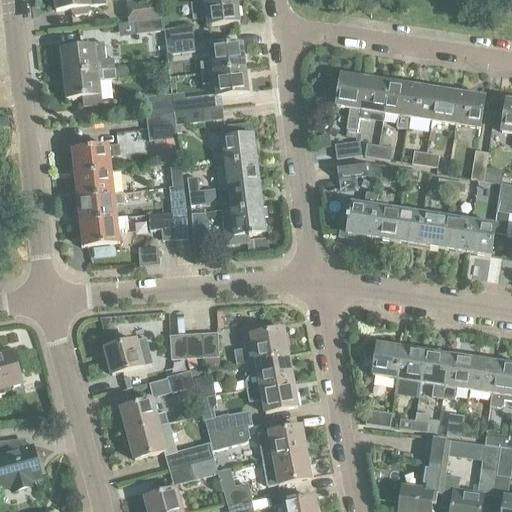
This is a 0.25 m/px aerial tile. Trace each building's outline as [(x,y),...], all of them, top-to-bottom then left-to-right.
[(106,0),(56,0),(58,14),(73,12),(73,16),(77,19),(89,17),(92,14),(91,10),(108,8),(106,0)] [(234,0),(208,3),(191,5),(193,23),(210,21),(211,27),(211,28),(214,27),(242,24),(239,0),(234,0)] [(129,25),(162,22),(161,1),(150,2),(127,4),(129,25)] [(164,32),(163,22),(162,22),(135,25),(136,37),(164,34),(164,32)] [(192,28),(164,32),(164,34),(165,44),(194,41),(192,28)] [(194,41),(165,44),(167,57),(195,53),(194,41)] [(94,48),(61,51),(64,79),(116,73),(114,62),(106,62),(104,45),(94,46),(94,48)] [(212,64),(201,65),(202,76),(214,74),(246,70),(243,45),(211,49),(212,64)] [(246,70),(214,74),(217,100),(249,96),(246,70)] [(116,73),(64,79),(67,103),(83,101),(84,110),(103,108),(100,83),(116,82),(116,73)] [(341,77),(337,108),(350,111),(347,131),(348,132),(357,133),(358,133),(360,121),(362,121),(368,81),(341,77)] [(368,81),(362,121),(369,122),(370,114),(387,116),(391,85),(368,81)] [(391,85),(387,116),(398,118),(397,130),(407,132),(409,119),(411,120),(416,89),(391,85)] [(416,89),(411,120),(434,123),(438,92),(416,89)] [(438,92),(434,123),(458,127),(463,96),(438,92)] [(172,96),(162,98),(144,100),(146,119),(176,115),(175,101),(173,102),(172,96)] [(486,99),(463,96),(458,127),(481,131),(486,99)] [(201,98),(175,101),(176,115),(202,112),(201,98)] [(511,102),(508,102),(502,135),(511,136),(511,102)] [(207,111),(202,112),(176,115),(178,128),(209,124),(207,111)] [(176,115),(146,119),(148,132),(176,128),(178,128),(176,115)] [(256,138),(255,138),(253,126),(223,130),(224,142),(223,142),(227,168),(259,164),(256,138)] [(177,141),(176,128),(148,132),(149,144),(177,141)] [(330,137),(314,139),(315,151),(331,149),(330,137)] [(335,147),(337,162),(361,159),(359,144),(335,147)] [(378,162),(380,148),(367,146),(365,159),(378,162)] [(108,148),(109,151),(73,154),(76,175),(74,175),(75,181),(77,181),(76,179),(113,176),(111,159),(120,158),(119,147),(108,148)] [(380,148),(378,162),(391,164),(393,151),(380,148)] [(414,154),(413,167),(425,169),(428,156),(414,154)] [(488,156),(475,154),(471,181),(484,183),(488,156)] [(428,156),(425,169),(438,171),(440,158),(428,156)] [(169,166),(170,169),(172,190),(183,188),(180,164),(169,166)] [(259,164),(227,168),(230,192),(262,188),(259,164)] [(366,164),(337,168),(339,182),(367,178),(366,164)] [(407,182),(409,172),(393,169),(391,179),(407,182)] [(420,174),(409,172),(407,182),(418,184),(420,174)] [(116,199),(115,197),(113,176),(76,179),(77,181),(78,199),(77,199),(77,205),(79,205),(79,203),(116,199)] [(197,180),(188,181),(190,199),(200,198),(199,194),(197,180)] [(439,182),(437,192),(452,194),(454,184),(439,182)] [(454,184),(452,194),(466,196),(467,186),(454,184)] [(511,188),(501,187),(497,214),(511,216),(511,206),(511,188)] [(230,192),(232,214),(223,215),(223,217),(265,212),(262,188),(230,192)] [(115,197),(116,199),(79,203),(79,205),(81,223),(80,223),(80,229),(82,228),(82,227),(118,223),(117,208),(126,207),(125,196),(115,197)] [(342,221),(339,241),(367,245),(368,240),(372,241),(378,202),(378,197),(367,196),(365,207),(364,207),(352,205),(350,222),(342,221)] [(200,198),(190,199),(191,209),(201,208),(200,198)] [(378,202),(372,241),(373,241),(397,244),(402,213),(388,211),(389,204),(379,202),(378,202)] [(186,205),(171,207),(172,215),(174,215),(186,213),(187,213),(186,205)] [(265,212),(223,217),(227,247),(229,247),(230,255),(250,253),(249,237),(268,235),(265,212)] [(174,215),(176,243),(189,242),(186,213),(174,215)] [(426,216),(402,213),(397,244),(421,248),(426,216)] [(176,243),(174,215),(172,215),(161,217),(162,232),(163,244),(176,243)] [(209,264),(207,240),(205,216),(191,217),(195,265),(209,264)] [(426,216),(421,248),(444,252),(449,220),(426,216)] [(162,232),(161,217),(149,218),(151,234),(162,232)] [(473,223),(449,220),(444,252),(468,255),(473,223)] [(82,227),(82,228),(84,246),(82,247),(82,252),(121,248),(119,235),(129,234),(128,222),(118,223),(82,227)] [(497,227),(473,223),(468,255),(492,259),(497,227)] [(268,241),(254,243),(255,255),(270,253),(268,241)] [(286,331),(269,334),(267,326),(245,331),(249,351),(256,349),(259,365),(291,359),(286,331)] [(219,336),(203,337),(204,360),(208,360),(219,359),(221,359),(219,336)] [(204,360),(203,337),(185,338),(187,361),(204,360)] [(187,361),(185,338),(172,339),(173,362),(187,361)] [(146,341),(107,352),(114,378),(153,367),(146,341)] [(399,382),(404,351),(379,348),(375,378),(399,382)] [(404,351),(399,382),(423,385),(427,355),(404,351)] [(3,355),(0,355),(0,396),(5,396),(4,390),(24,385),(16,354),(3,357),(3,355)] [(427,355),(423,385),(434,387),(432,400),(445,402),(446,395),(447,389),(451,358),(427,355)] [(446,395),(445,402),(452,403),(456,400),(457,391),(470,393),(475,362),(451,358),(447,389),(446,395)] [(219,359),(208,360),(209,371),(221,370),(219,359)] [(259,367),(244,369),(246,379),(249,379),(246,383),(248,392),(263,389),(264,391),(296,384),(291,359),(259,365),(259,367)] [(475,362),(470,393),(492,396),(496,396),(500,365),(475,362)] [(496,396),(492,396),(491,405),(511,408),(511,367),(500,365),(496,396)] [(195,389),(195,387),(191,373),(165,380),(170,396),(195,389)] [(212,378),(196,381),(199,401),(216,398),(212,378)] [(263,389),(248,392),(250,404),(266,401),(268,415),(301,408),(296,384),(264,391),(263,389)] [(199,401),(198,401),(202,414),(201,414),(204,424),(205,424),(205,423),(217,420),(214,412),(218,406),(216,398),(199,401)] [(153,402),(121,411),(128,437),(168,426),(166,415),(157,417),(153,402)] [(367,413),(365,426),(390,430),(392,416),(367,413)] [(228,416),(217,420),(205,423),(205,424),(209,440),(231,434),(233,433),(232,432),(229,418),(228,416)] [(401,421),(399,432),(414,434),(416,423),(401,421)] [(416,423),(414,434),(427,436),(429,425),(416,423)] [(465,430),(441,426),(440,437),(463,440),(465,430)] [(175,452),(169,427),(125,438),(132,463),(164,455),(175,452)] [(250,440),(248,429),(232,432),(233,433),(237,447),(248,444),(250,440)] [(301,429),(259,437),(264,464),(307,456),(301,429)] [(476,432),(465,430),(463,440),(475,442),(476,432)] [(231,434),(209,440),(213,454),(237,447),(233,433),(231,434)] [(451,443),(430,440),(424,475),(446,478),(451,443)] [(0,451),(2,460),(0,460),(0,473),(5,491),(15,488),(16,495),(36,489),(34,482),(43,480),(35,451),(29,453),(27,444),(0,451)] [(190,468),(214,462),(210,445),(186,452),(190,468)] [(482,463),(480,476),(497,478),(501,450),(485,448),(484,448),(482,463)] [(501,450),(497,478),(510,480),(511,480),(511,474),(511,451),(509,451),(507,451),(501,450)] [(307,456),(264,464),(269,490),(311,482),(307,456)] [(218,476),(214,462),(190,468),(194,483),(218,476)] [(446,478),(441,510),(451,511),(481,511),(484,497),(477,496),(458,493),(460,480),(446,478)] [(247,487),(234,490),(224,493),(228,510),(252,504),(247,487)] [(437,498),(435,497),(435,493),(405,489),(401,511),(432,511),(433,507),(435,507),(437,498)] [(150,511),(183,511),(178,491),(147,500),(150,511)] [(511,511),(511,499),(505,499),(503,511),(511,511)] [(319,511),(318,501),(284,507),(285,511),(319,511)]
